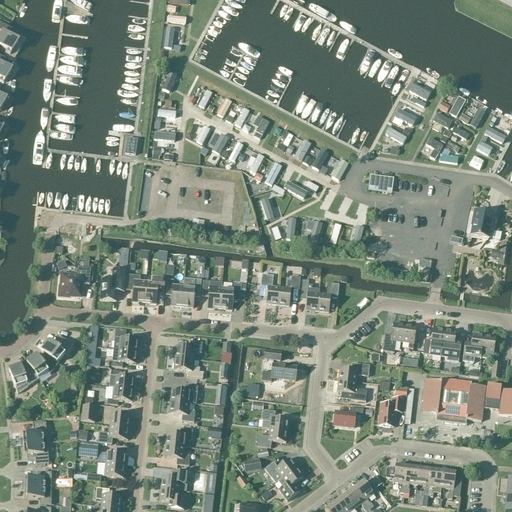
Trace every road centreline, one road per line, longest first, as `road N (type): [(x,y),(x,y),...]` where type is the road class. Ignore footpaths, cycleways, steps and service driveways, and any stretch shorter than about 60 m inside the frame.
road 1 (residential): [(336,481),(379,450),(488,462),(487,511)]
road 2 (residential): [(323,339),(336,339),(386,305),(511,320)]
road 3 (residential): [(134,511),(154,324)]
road 4 (residential): [(42,312),(53,226),(65,220),(136,227)]
road 5 (residential): [(323,339),(154,324)]
road 6 (residential): [(336,481),(313,448),(323,339)]
